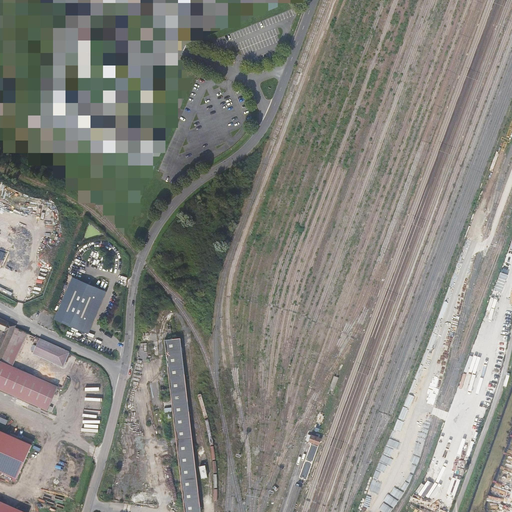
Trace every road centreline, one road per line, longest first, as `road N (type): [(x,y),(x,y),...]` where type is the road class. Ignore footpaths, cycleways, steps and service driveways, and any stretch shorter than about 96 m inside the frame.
road 1 (unclassified): [(313,0),(262,128),(193,185),(150,238),(132,291),(123,375)]
road 2 (unknown): [(46,334),(77,258),(104,239),(120,253),(95,326),(127,353)]
road 3 (residential): [(511,329),(456,511)]
road 4 (unknown): [(95,155),(51,137),(40,123),(84,7)]
road 5 (unknown): [(0,399),(50,423),(78,410),(81,380),(29,354)]
road 6 (unclassified): [(123,375),(85,511)]
road 7 (residential): [(0,309),(123,375)]
